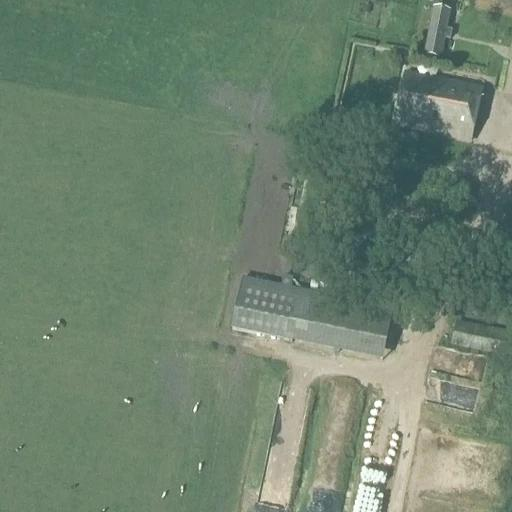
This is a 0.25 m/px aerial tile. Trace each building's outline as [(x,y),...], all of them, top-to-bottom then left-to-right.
[(433,10),(424,56),(441,59),(450,13),(433,10)] [(394,127),(461,141),(471,143),(482,90),(405,75),(394,127)] [(495,261),(511,264),(511,229),(503,228),(495,261)] [(291,343),(303,290),(246,277),(234,331),(291,343)] [(451,346),(511,358),(511,333),(457,321),(451,346)]
